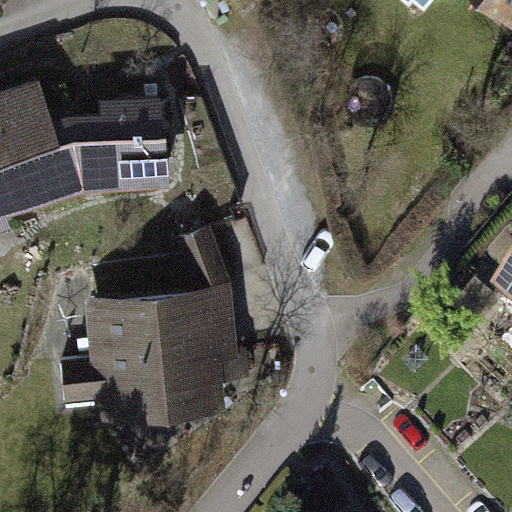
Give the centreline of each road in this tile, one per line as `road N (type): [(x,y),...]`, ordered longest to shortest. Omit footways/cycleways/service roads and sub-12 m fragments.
road 1 (residential): [(324,377),(315,322),(214,50),(161,0)]
road 2 (residential): [(324,377),(214,511)]
road 3 (residential): [(511,168),(426,281)]
road 4 (residential): [(116,0),(0,46)]
